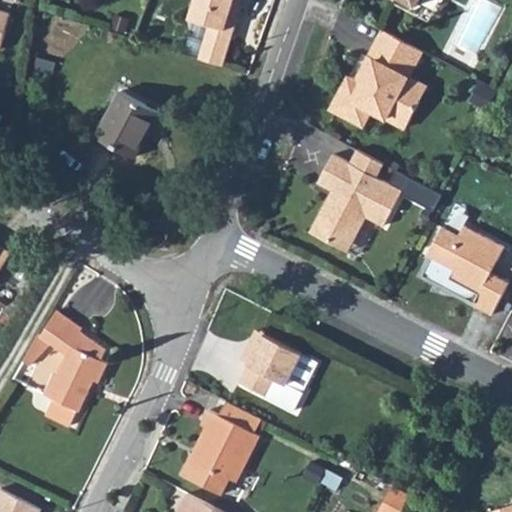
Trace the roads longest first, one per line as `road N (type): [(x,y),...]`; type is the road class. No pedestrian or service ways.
road 1 (residential): [(511,387),(214,237)]
road 2 (residential): [(299,0),(214,237)]
road 3 (residential): [(189,313),(0,189)]
road 4 (residential): [(189,313),(96,511)]
road 5 (unknown): [(78,241),(0,374)]
